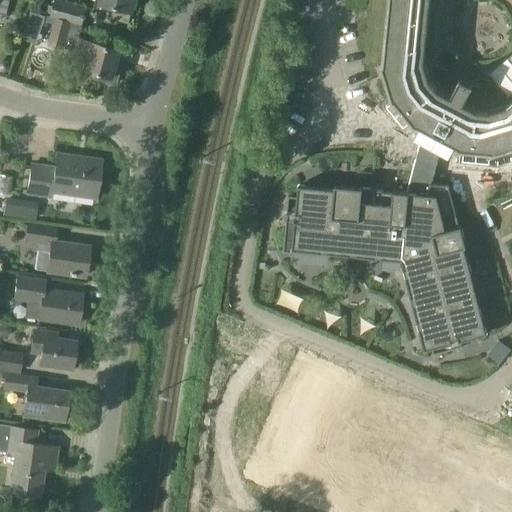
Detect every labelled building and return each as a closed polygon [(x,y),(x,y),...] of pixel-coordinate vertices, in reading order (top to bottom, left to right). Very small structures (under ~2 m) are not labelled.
[(86,5),(62,0),(53,0),(49,17),(81,24),(86,5)] [(94,0),(91,11),(106,15),(105,17),(128,23),(133,0),(94,0)] [(511,0),(391,0),(385,64),(396,96),(417,121),(424,126),(423,131),(415,150),(410,165),(408,190),(395,189),(395,191),(384,190),(384,188),(336,183),(336,187),(299,183),(298,195),(289,195),(284,251),(330,255),(330,251),(401,257),(425,348),(433,346),(434,352),(462,345),(461,339),(487,333),(461,226),(459,226),(450,183),(430,182),(435,155),(443,136),(460,145),(493,148),(511,142),(511,0)] [(114,66),(119,49),(78,38),(81,26),(55,19),(48,46),(61,50),(62,48),(87,54),(83,69),(95,72),(94,78),(115,84),(119,67),(114,66)] [(56,152),(54,165),(29,161),(24,193),(50,197),(51,193),(94,200),(100,159),(56,152)] [(5,198),(3,215),(21,218),(23,201),(5,198)] [(47,270),(46,271),(84,276),(88,246),(55,242),(57,226),(38,223),(27,221),(24,241),(38,243),(34,269),(47,270)] [(24,316),(38,318),(38,319),(76,324),(77,322),(80,320),(81,312),(79,309),(81,294),(44,289),(45,278),(15,274),(12,299),(26,301),(24,316)] [(44,337),(45,329),(33,328),(29,353),(41,355),(39,364),(71,369),(71,367),(77,366),(78,357),(73,354),(74,341),(44,337)] [(499,362),(510,348),(499,340),(488,354),(499,362)] [(19,352),(0,349),(0,369),(17,372),(19,352)] [(4,371),(2,389),(27,392),(24,414),(65,419),(68,390),(36,386),(37,376),(4,371)] [(374,472),(390,476),(411,402),(395,397),(374,472)] [(38,429),(6,424),(0,423),(0,450),(15,453),(10,489),(39,493),(42,468),(53,470),(56,446),(36,443),(38,429)] [(511,448),(438,425),(426,462),(511,490),(511,448)] [(253,475),(248,490),(273,499),(286,498),(284,478),(295,477),(301,462),(293,463),(280,458),(265,460),(243,452),(240,461),(244,461),(246,472),(253,475)]
